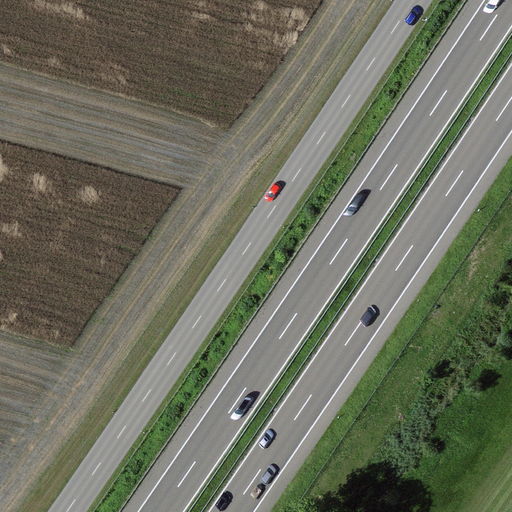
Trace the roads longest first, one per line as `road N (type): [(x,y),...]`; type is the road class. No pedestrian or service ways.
road 1 (tertiary): [(71,511),(419,0)]
road 2 (motorway): [(505,0),(158,511)]
road 3 (motorway): [(227,511),(511,93)]
